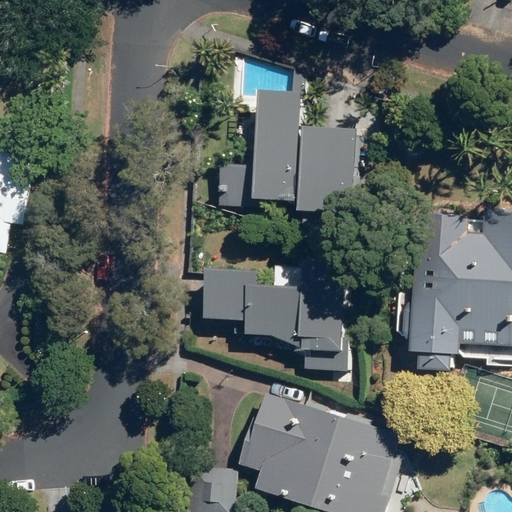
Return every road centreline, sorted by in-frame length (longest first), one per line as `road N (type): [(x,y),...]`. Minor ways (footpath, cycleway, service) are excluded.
road 1 (residential): [(142,0),(116,448)]
road 2 (residential): [(292,0),(511,63)]
